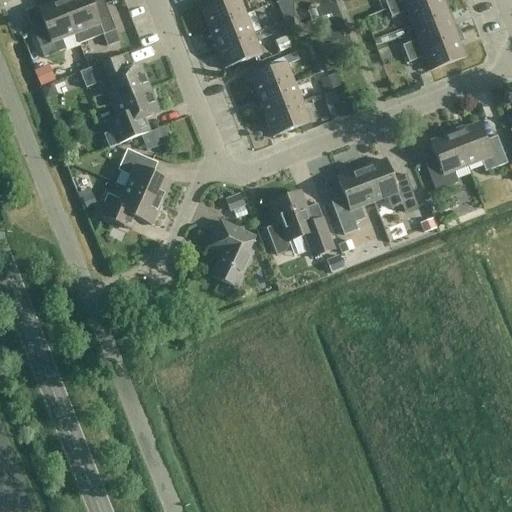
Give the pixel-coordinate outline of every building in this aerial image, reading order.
[(89,0),(66,0),(62,2),(75,35),(79,45),(114,31),(103,4),(93,9),(89,0)] [(225,0),(199,10),(208,31),(245,16),(238,0),(225,0)] [(391,0),(384,2),(387,11),(399,7),(396,0),(391,0)] [(403,4),(412,27),(446,14),(441,0),(414,0),(408,2),(403,4)] [(62,40),(75,35),(62,2),(38,12),(44,27),(32,32),(42,59),(65,50),(62,40)] [(399,7),(387,11),(391,20),(402,16),(399,7)] [(412,27),(420,49),(459,35),(456,27),(452,28),(446,14),(412,27)] [(208,31),(216,51),(253,36),(245,16),(208,31)] [(459,35),(420,49),(429,73),(464,60),(459,45),(463,44),(459,35)] [(253,36),(216,51),(223,71),(261,56),(253,36)] [(402,49),(405,57),(417,53),(414,45),(402,49)] [(417,53),(405,57),(407,65),(419,61),(417,53)] [(106,94),(111,106),(148,91),(138,66),(124,72),(119,60),(80,75),(85,90),(96,86),(101,97),(106,94)] [(248,79),(256,99),(293,84),(285,64),(248,79)] [(41,71),(47,87),(62,82),(57,66),(41,71)] [(256,99),(264,120),(301,105),(293,84),(256,99)] [(148,91),(111,106),(116,119),(105,123),(109,134),(102,137),(108,150),(133,140),(128,127),(158,115),(148,91)] [(301,105),(264,120),(271,140),(309,125),(301,105)] [(478,125),(454,134),(466,168),(480,162),(485,173),(506,165),(496,138),(484,142),(478,125)] [(466,168),(454,134),(429,144),(436,161),(424,165),(435,193),(457,184),(452,173),(466,168)] [(130,179),(125,190),(160,206),(170,185),(148,175),(153,164),(127,152),(117,173),(130,179)] [(384,161),(360,170),(373,204),(386,199),(390,210),(401,206),(404,214),(417,209),(405,176),(392,181),(384,161)] [(373,204),(360,170),(336,179),(343,199),(330,204),(343,237),(356,232),(354,224),(364,220),(360,209),(373,204)] [(160,206),(125,190),(120,202),(106,197),(97,217),(124,229),(129,218),(150,228),(160,206)] [(287,245),(287,244),(303,237),(312,259),(333,251),(321,220),(310,225),(299,194),(270,205),(279,226),(266,231),(276,257),(284,254),(287,245)] [(253,202),(237,207),(241,221),(257,216),(253,202)] [(210,278),(235,290),(252,254),(248,252),(254,238),(219,222),(207,249),(221,255),(210,278)] [(396,229),(400,240),(413,235),(409,224),(396,229)]
